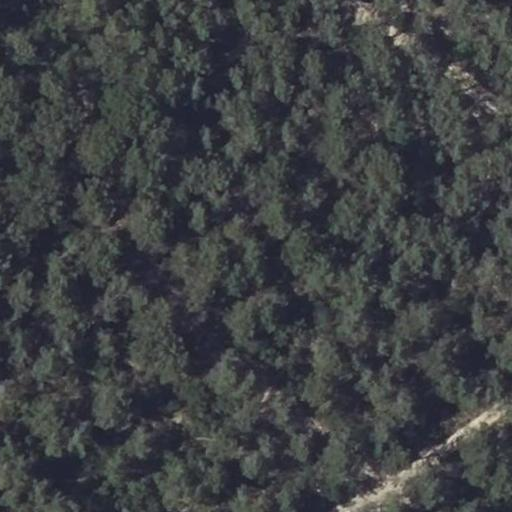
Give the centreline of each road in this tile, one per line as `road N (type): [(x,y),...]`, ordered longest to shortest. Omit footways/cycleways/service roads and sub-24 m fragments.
road 1 (track): [(383,481),(161,282),(117,219),(58,0)]
road 2 (track): [(330,511),(465,434),(511,393)]
road 3 (track): [(511,115),(351,0)]
